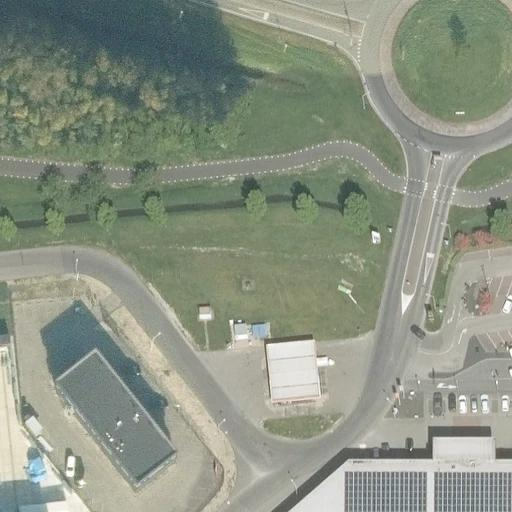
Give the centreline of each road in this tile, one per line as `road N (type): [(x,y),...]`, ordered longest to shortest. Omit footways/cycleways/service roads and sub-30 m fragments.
road 1 (unclassified): [(0,266),(80,261),(120,278),(281,483)]
road 2 (unclassified): [(417,135),(389,312),(396,337)]
road 3 (unclassified): [(396,337),(413,317),(462,145)]
road 4 (unclassified): [(396,337),(359,423),(281,483)]
road 5 (primary): [(212,0),(367,52)]
road 6 (unknown): [(343,437),(487,439)]
